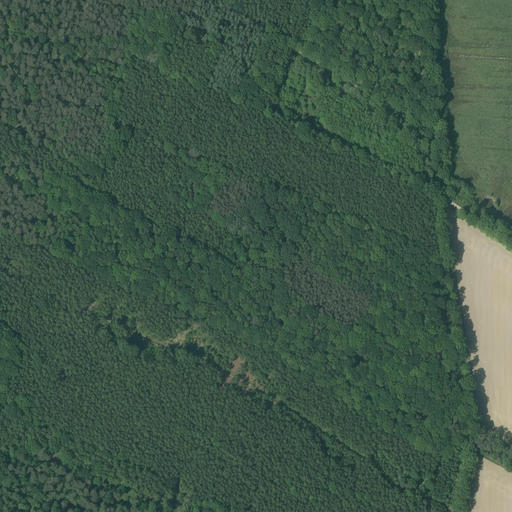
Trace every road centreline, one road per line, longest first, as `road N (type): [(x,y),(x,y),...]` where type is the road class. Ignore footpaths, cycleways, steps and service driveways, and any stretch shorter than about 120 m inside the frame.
road 1 (track): [(441,191),(475,424),(457,507)]
road 2 (track): [(435,134),(208,0)]
road 3 (track): [(425,0),(435,134)]
